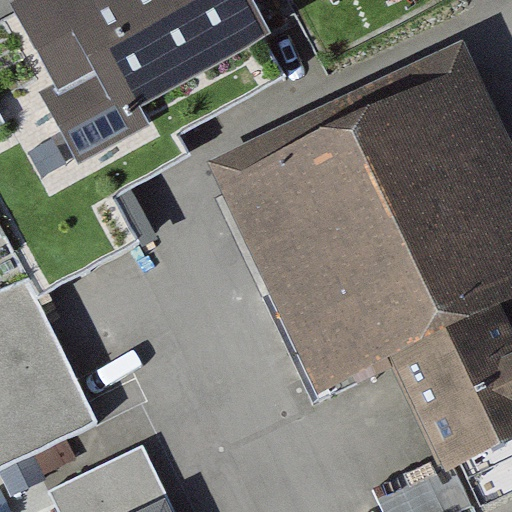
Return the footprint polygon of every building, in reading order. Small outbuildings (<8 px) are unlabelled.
[(130,89),(257,24),(244,0),(15,0),(58,77),(43,87),(76,147),(137,107),(130,89)] [(339,395),(401,364),(511,309),(511,138),(473,59),(231,179),(339,395)] [(0,464),(99,419),(23,271),(0,279),(0,464)] [(511,452),(511,309),(401,364),(459,479),(511,452)] [(137,511),(110,456),(47,487),(59,511),(168,511),(164,502),(144,511),(137,511)]
